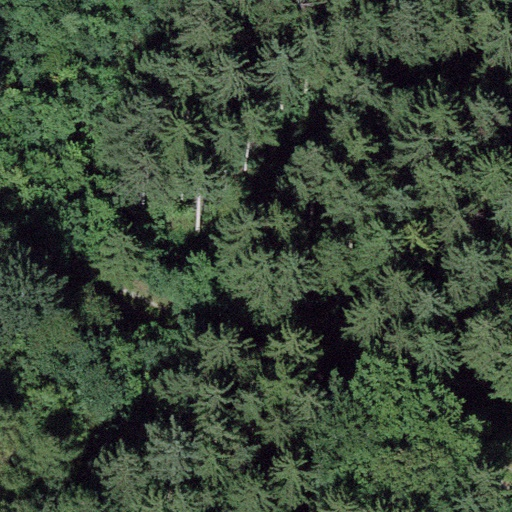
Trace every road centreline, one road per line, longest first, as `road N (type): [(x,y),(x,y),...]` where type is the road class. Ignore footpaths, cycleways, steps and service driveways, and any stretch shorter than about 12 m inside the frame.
road 1 (track): [(340,380),(0,236)]
road 2 (track): [(511,462),(340,380)]
